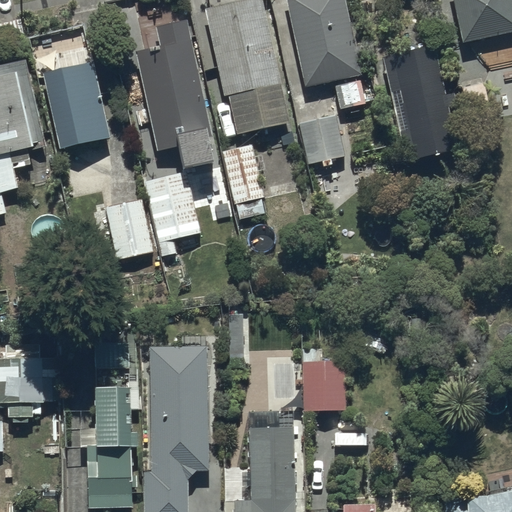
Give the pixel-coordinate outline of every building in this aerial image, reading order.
[(259,0),(251,0),(201,10),(219,99),(225,98),(232,136),(284,126),(259,0)] [(279,24),(288,22),(301,89),(359,76),(343,0),(283,0),(286,12),(277,14),(279,24)] [(449,0),(459,44),(511,32),(511,4),(511,0),(449,0)] [(145,51),(132,54),(154,153),(209,141),(183,21),(151,28),(152,32),(141,35),(145,51)] [(433,48),(378,60),(402,165),(455,153),(446,110),(457,107),(454,94),(443,96),(433,48)] [(91,64),(40,74),(55,152),(106,142),(91,64)] [(12,74),(0,76),(0,194),(15,191),(7,155),(29,150),(12,74)] [(357,81),(330,87),(336,112),(362,106),(357,81)] [(334,117),(296,124),(304,165),(317,163),(318,168),(328,166),(327,160),(342,157),(334,117)] [(252,147),(220,153),(230,206),(247,203),(249,215),(263,213),(252,147)] [(188,172),(143,182),(156,245),(202,236),(188,172)] [(141,200),(103,208),(114,261),(152,254),(141,200)] [(250,314),(227,314),(227,365),(250,365),(250,314)] [(9,424),(26,423),(26,420),(30,420),(30,416),(38,416),(38,402),(58,402),(58,361),(39,361),(39,345),(3,345),(3,359),(0,359),(0,405),(4,406),(4,420),(9,420),(9,424)] [(125,346),(91,346),(90,370),(125,371),(125,346)] [(203,347),(145,348),(147,472),(140,472),(141,511),(183,511),(183,481),(192,473),(205,472),(203,347)] [(343,362),(299,363),(300,414),(344,413),(343,362)] [(125,391),(86,392),(88,459),(81,459),(83,511),(129,510),(128,489),(133,489),(132,476),(127,476),(126,449),(133,449),(133,435),(127,435),(126,424),(125,391)] [(230,502),(230,511),(293,511),(293,428),(245,428),(245,439),(246,502),(230,502)] [(459,502),(441,501),(440,511),(511,511),(511,491),(479,499),(459,498),(459,502)]
